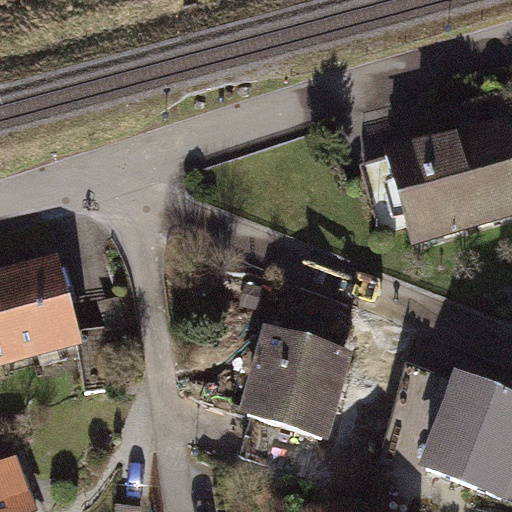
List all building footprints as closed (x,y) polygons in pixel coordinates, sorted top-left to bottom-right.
[(375,152),(405,250),(511,218),(511,159),(498,115),(375,152)] [(48,263),(0,276),(0,378),(74,358),(48,263)] [(346,436),(361,358),(267,339),(251,417),(346,436)] [(511,407),(439,386),(413,472),(511,501),(511,407)] [(0,511),(33,511),(17,461),(0,466),(0,511)]
